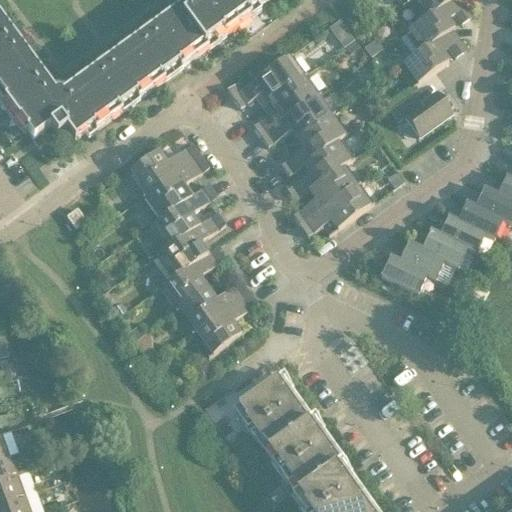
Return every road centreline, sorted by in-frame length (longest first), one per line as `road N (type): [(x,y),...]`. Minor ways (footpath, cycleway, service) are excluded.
road 1 (residential): [(0,239),(192,111),(264,207),(288,266),(308,274)]
road 2 (residential): [(308,274),(463,168),(492,0)]
road 3 (residential): [(444,511),(499,472),(406,344),(363,321)]
road 4 (residential): [(330,321),(319,351),(434,511)]
